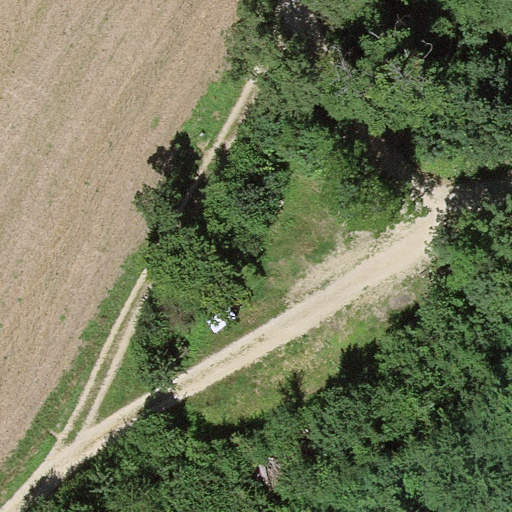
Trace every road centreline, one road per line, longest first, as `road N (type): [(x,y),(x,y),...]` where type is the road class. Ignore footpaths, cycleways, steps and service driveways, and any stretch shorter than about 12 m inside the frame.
road 1 (track): [(511,189),(446,215),(20,511)]
road 2 (track): [(298,3),(22,510)]
road 3 (track): [(298,3),(318,75),(352,140),(446,215)]
